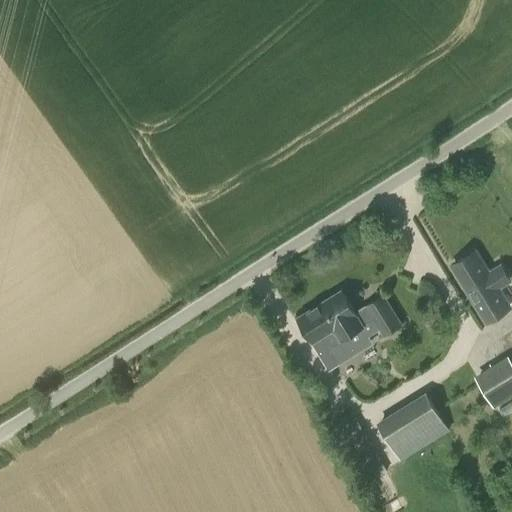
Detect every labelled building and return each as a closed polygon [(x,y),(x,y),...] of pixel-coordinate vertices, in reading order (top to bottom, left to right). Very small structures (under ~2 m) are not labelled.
[(463,259),(453,264),(483,313),(489,322),(509,309),(503,300),(495,286),(508,278),(502,267),(501,268),(488,275),(483,266),(482,266),(474,252),(473,253),(463,259)] [(342,290),(327,300),(339,318),(332,322),(351,353),(354,351),(367,338),(360,326),(374,317),(366,305),(356,312),(342,290)] [(383,295),(366,305),(374,317),(385,335),(401,325),(399,321),(383,295)] [(327,300),(298,318),(300,321),(312,341),(326,364),(331,361),(348,355),(351,353),(332,322),(339,318),(327,300)] [(379,425),(400,460),(449,430),(428,395),(379,425)] [(387,472),(353,411),(332,422),(364,484),(387,472)]
